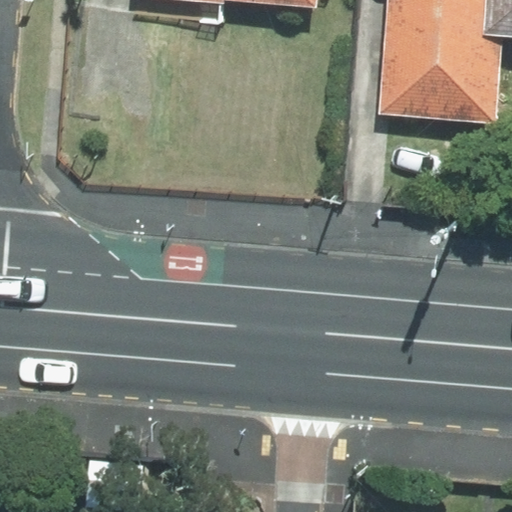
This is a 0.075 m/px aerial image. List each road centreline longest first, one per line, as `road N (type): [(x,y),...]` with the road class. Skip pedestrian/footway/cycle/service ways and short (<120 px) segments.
road 1 (primary): [(0,300),(301,324)]
road 2 (primary): [(301,324),(511,341)]
road 3 (residential): [(301,324),(286,511)]
